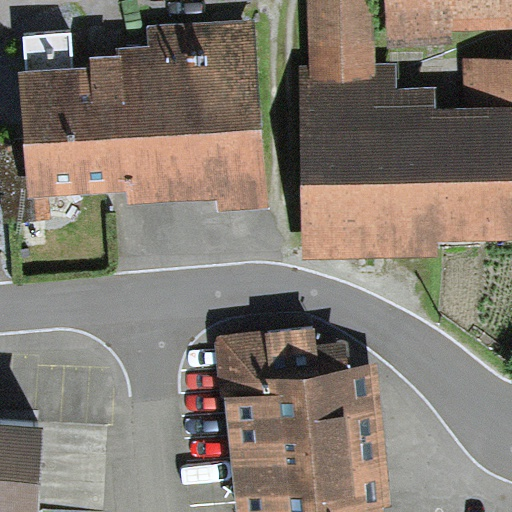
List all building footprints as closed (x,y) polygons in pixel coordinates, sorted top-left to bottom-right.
[(307,0),(309,63),(299,63),(303,254),(437,251),(437,237),(511,235),(511,57),(465,58),(465,107),(436,107),(436,84),(397,85),(397,66),(374,66),(373,0),(307,0)] [(511,30),(511,0),(381,0),(383,49),(456,47),(455,32),(511,30)] [(26,73),(20,73),(28,217),(45,216),(44,194),(133,190),(134,202),(218,197),(219,210),(267,207),(256,18),(145,24),(146,41),(115,43),(116,54),(89,55),(90,66),(75,67),(73,34),(25,36),(26,73)] [(234,341),(249,511),(381,511),(369,365),(307,371),(304,335),(234,341)] [(0,427),(0,511),(37,511),(43,430),(0,427)]
